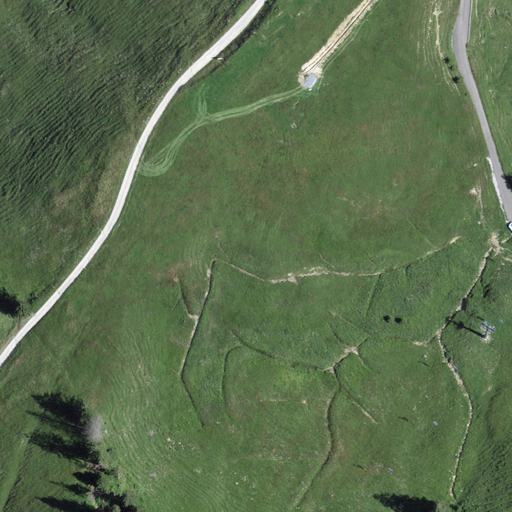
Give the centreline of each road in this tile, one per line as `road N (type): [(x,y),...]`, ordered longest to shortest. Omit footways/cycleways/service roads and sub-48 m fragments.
road 1 (track): [(0,365),(105,238),(169,94),(261,0)]
road 2 (track): [(511,210),(462,48),(468,0)]
